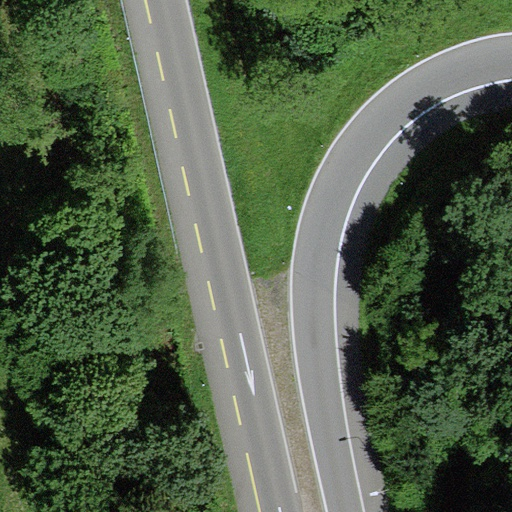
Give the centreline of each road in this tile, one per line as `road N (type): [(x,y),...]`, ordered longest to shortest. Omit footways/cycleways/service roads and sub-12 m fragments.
road 1 (trunk): [(343,511),(312,321),(322,223),(338,180),(380,120),(434,80),(511,56)]
road 2 (primary): [(163,0),(279,511)]
